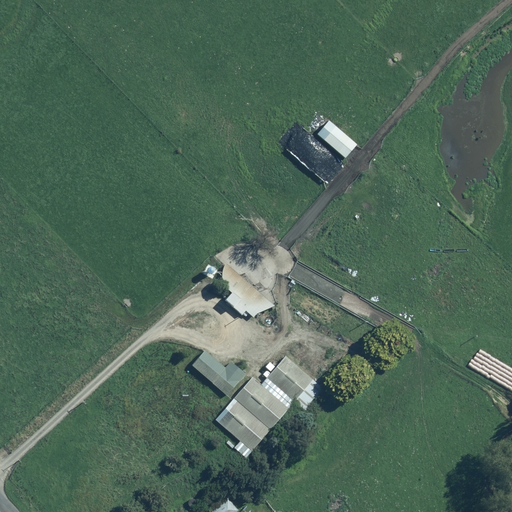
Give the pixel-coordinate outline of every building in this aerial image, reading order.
[(328,121),(316,135),(344,159),(356,145),(328,121)] [(225,289),(231,292),(224,300),(242,314),(244,311),(251,317),(274,307),(225,265),(224,266),(224,267),(223,268),(223,269),(222,270),(222,271),(222,272),(221,273),(221,274),(221,275),(221,276),(221,277),(221,278),(221,279),(221,280),(221,281),(222,281),(222,282),(222,283),(222,284),(223,285),(223,286),(224,287),(224,288),(225,289)] [(204,350),(191,365),(226,396),(245,374),(230,362),(225,368),(204,350)] [(309,361),(302,356),(297,363),(304,368),(309,361)] [(262,385),(253,377),(216,421),(240,442),(234,449),(245,459),(293,402),(305,412),(324,389),(286,357),(271,375),(266,370),(262,374),(268,378),(262,385)] [(206,510),(208,511),(236,511),(239,510),(224,494),(206,510)]
